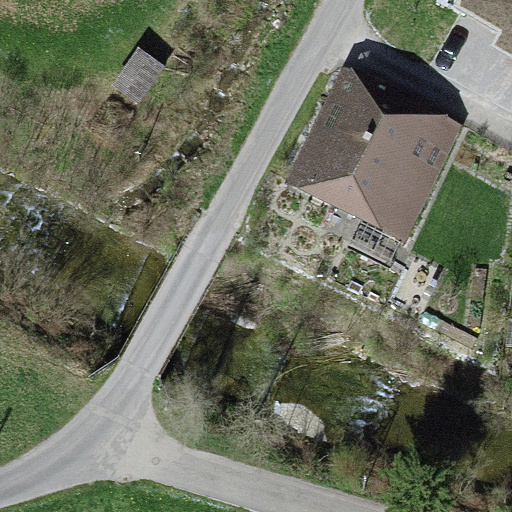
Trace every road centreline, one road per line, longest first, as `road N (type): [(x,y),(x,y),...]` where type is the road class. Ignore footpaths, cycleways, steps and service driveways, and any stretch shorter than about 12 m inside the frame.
road 1 (unclassified): [(109,424),(345,0)]
road 2 (residential): [(329,511),(190,471),(109,424)]
road 3 (unclassified): [(0,489),(61,463),(109,424)]
